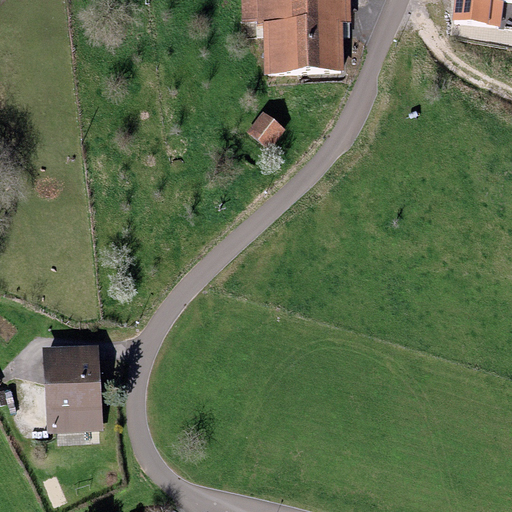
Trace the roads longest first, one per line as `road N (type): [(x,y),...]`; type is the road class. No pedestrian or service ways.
road 1 (residential): [(401,0),(348,120),(317,160),(160,304),(138,350),(133,410),(150,462),(209,501)]
road 2 (track): [(511,93),(443,49),(401,0)]
